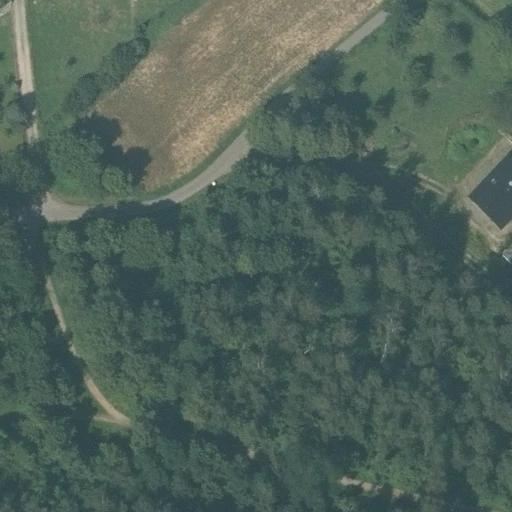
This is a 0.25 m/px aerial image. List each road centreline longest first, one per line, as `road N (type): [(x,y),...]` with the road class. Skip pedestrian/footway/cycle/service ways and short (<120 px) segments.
road 1 (track): [(36,219),(29,233),(40,267),(80,370),(109,416),(511,511)]
road 2 (track): [(406,0),(245,133),(211,173)]
road 3 (unclassified): [(211,173),(142,210),(36,219),(0,213)]
road 4 (track): [(511,310),(384,189)]
